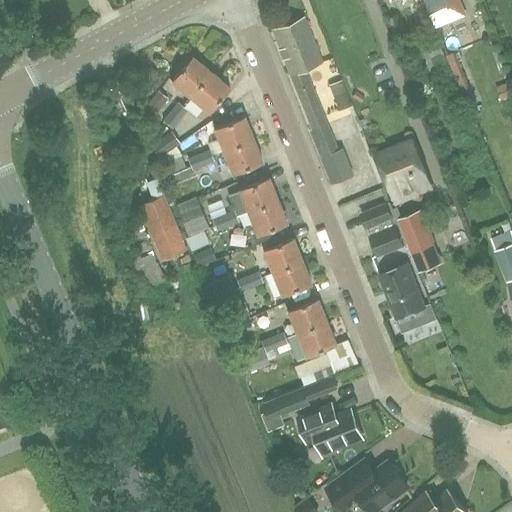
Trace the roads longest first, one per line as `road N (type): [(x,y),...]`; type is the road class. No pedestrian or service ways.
road 1 (residential): [(508,444),(433,417),(389,379),(236,0)]
road 2 (secondary): [(145,511),(0,168)]
road 3 (secondary): [(0,99),(183,0)]
